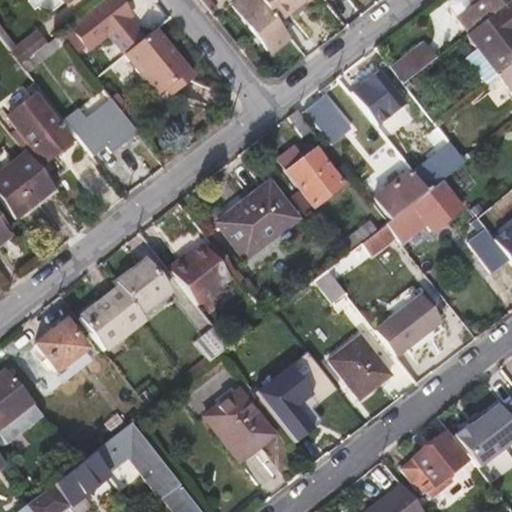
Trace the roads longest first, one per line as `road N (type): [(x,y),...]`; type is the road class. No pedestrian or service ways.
road 1 (residential): [(0,310),(259,106)]
road 2 (residential): [(276,511),(511,330)]
road 3 (residential): [(259,106),(400,0)]
road 4 (residential): [(172,0),(259,106)]
